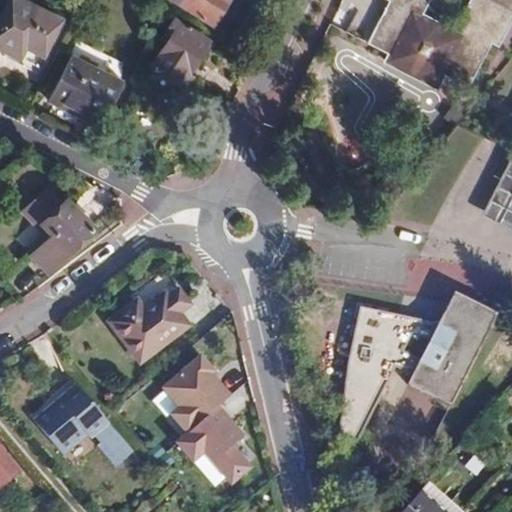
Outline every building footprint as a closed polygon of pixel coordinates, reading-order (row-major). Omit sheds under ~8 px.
[(20,0),(9,0),(0,18),(0,47),(19,57),(25,45),(42,54),(60,21),(20,0)] [(177,0),(211,22),(224,0),(177,0)] [(511,0),(378,0),(383,2),(362,44),(383,55),(380,63),(431,88),(438,75),(465,88),(487,43),(494,47),(511,11),(511,0)] [(158,56),(151,68),(172,80),(171,83),(182,89),(191,76),(185,72),(204,42),(171,21),(163,34),(166,36),(155,53),(158,56)] [(71,55),(47,101),(99,126),(122,80),(71,55)] [(511,136),(506,149),(474,212),(511,231),(511,213),(501,208),(511,187),(511,136)] [(511,187),(501,208),(511,213),(511,187)] [(46,191),(23,212),(38,228),(41,224),(49,232),(31,250),(51,271),(78,246),(82,247),(88,241),(88,236),(95,229),(67,200),(61,205),(46,191)] [(134,302),(105,326),(137,362),(183,324),(175,312),(185,303),(173,288),(161,297),(158,293),(140,308),(134,302)] [(451,295),(435,326),(485,337),(495,318),(451,295)] [(411,329),(415,321),(358,308),(346,355),(332,445),(333,467),(342,468),(343,463),(389,371),(400,352),(411,329)] [(435,326),(415,321),(411,329),(429,339),(435,326)] [(485,337),(435,326),(429,339),(417,360),(407,381),(405,384),(450,407),(485,337)] [(400,352),(389,371),(407,381),(417,360),(400,352)] [(211,371),(194,353),(155,393),(168,406),(160,415),(178,433),(209,404),(220,396),(203,379),(211,371)] [(33,425),(62,459),(86,439),(89,442),(108,426),(75,389),(57,405),(58,407),(48,415),(47,413),(33,425)] [(209,404),(178,433),(164,447),(186,469),(198,458),(225,486),(245,467),(227,449),(240,436),(209,404)] [(131,452),(108,426),(89,442),(113,469),(131,452)] [(0,453),(0,484),(15,472),(0,453)] [(458,466),(475,476),(482,464),(465,454),(458,466)] [(419,491),(400,511),(457,511),(426,484),(419,491)]
